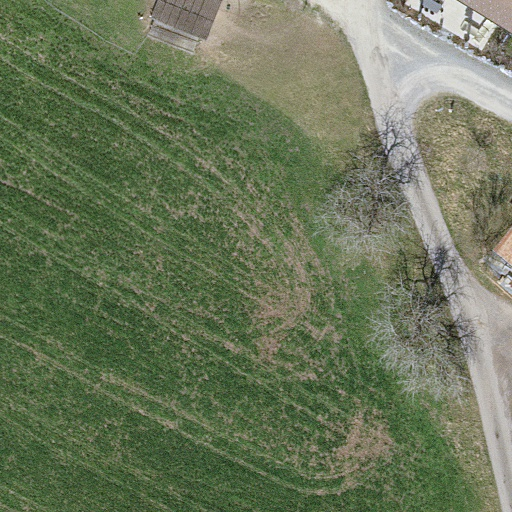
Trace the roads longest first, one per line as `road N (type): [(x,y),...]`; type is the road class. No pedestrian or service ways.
road 1 (unclassified): [(511,490),(476,334),(382,106),(352,7)]
road 2 (track): [(511,118),(436,83),(352,7)]
